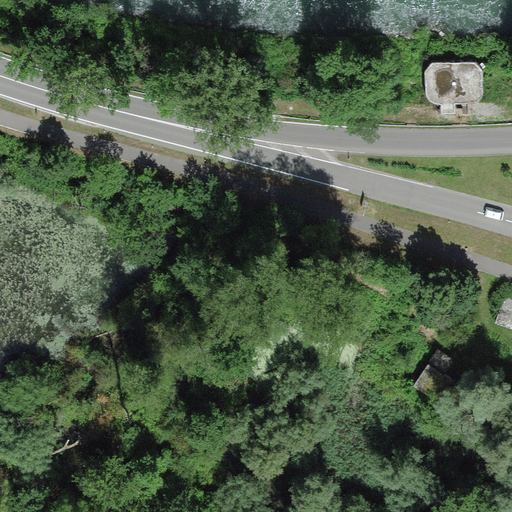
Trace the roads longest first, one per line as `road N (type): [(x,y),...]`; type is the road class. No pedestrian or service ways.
road 1 (primary): [(175,124),(511,222)]
road 2 (primary): [(511,136),(394,141),(175,124)]
road 3 (primary): [(0,74),(175,124)]
road 4 (track): [(511,395),(405,312)]
